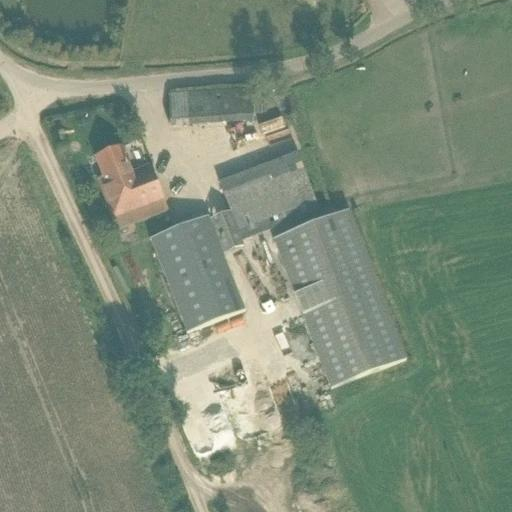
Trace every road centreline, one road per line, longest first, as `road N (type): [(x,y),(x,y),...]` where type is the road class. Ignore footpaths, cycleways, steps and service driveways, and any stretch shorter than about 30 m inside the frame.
road 1 (unclassified): [(468,0),(413,20),(385,47),(306,74),(69,96),(10,74),(0,61)]
road 2 (track): [(34,86),(23,118),(202,511)]
